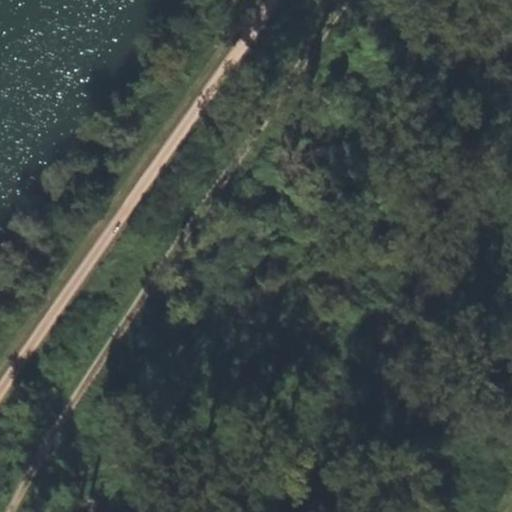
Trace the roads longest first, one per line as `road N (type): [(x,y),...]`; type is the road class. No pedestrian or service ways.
road 1 (track): [(18,511),(351,0)]
road 2 (track): [(273,0),(0,394)]
